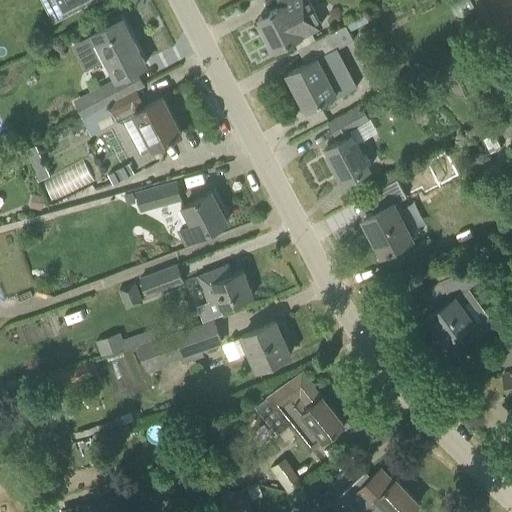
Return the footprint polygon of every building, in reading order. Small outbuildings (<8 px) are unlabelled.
[(62,0),(70,12),(91,0),(62,0)] [(282,0),(285,4),(258,18),(274,49),(322,24),(309,0),(282,0)] [(110,102),(135,89),(143,85),(135,69),(145,64),(122,18),(73,44),(85,68),(104,59),(113,77),(73,97),(82,116),(109,102),(110,102)] [(287,73),(306,108),(335,93),(338,99),(356,90),(335,49),(336,48),(328,33),(298,49),(306,63),(287,73)] [(504,63),(494,67),(500,82),(511,78),(504,63)] [(135,89),(110,102),(117,120),(131,112),(151,149),(174,137),(174,136),(181,132),(163,97),(143,107),(141,102),(142,101),(135,89)] [(370,166),(350,128),(369,118),(362,105),(329,122),(336,135),(340,133),(342,138),(326,147),(333,160),(329,162),(339,183),(370,166)] [(64,127),(55,132),(59,138),(68,133),(64,127)] [(494,133),(485,137),(491,151),(501,146),(494,133)] [(35,144),(23,150),(30,164),(42,159),(35,144)] [(4,160),(0,162),(0,168),(3,173),(9,169),(4,160)] [(135,189),(141,210),(180,199),(174,178),(135,189)] [(363,218),(382,254),(414,237),(396,200),(398,200),(406,195),(397,179),(370,192),(379,209),(363,218)] [(178,228),(185,243),(227,220),(212,190),(182,206),(189,222),(178,228)] [(29,206),(41,209),(44,196),(32,193),(29,206)] [(184,281),(175,260),(138,275),(146,295),(184,281)] [(206,300),(197,304),(202,320),(222,312),(221,307),(253,295),(243,268),(233,272),(229,263),(197,275),(206,300)] [(451,298),(426,316),(445,342),(464,328),(472,339),(492,324),(481,308),(472,315),(458,296),(480,280),(470,266),(438,280),(451,298)] [(118,287),(125,307),(143,301),(136,281),(118,287)] [(138,344),(146,367),(221,341),(213,318),(138,344)] [(276,321),(275,320),(233,339),(240,356),(247,352),(255,369),(290,353),(283,336),(287,334),(287,335),(288,334),(281,318),(280,319),(280,320),(276,321)] [(96,339),(101,355),(124,347),(125,347),(159,336),(156,327),(123,338),(120,331),(96,339)] [(55,374),(60,386),(97,372),(93,360),(80,365),(55,374)] [(511,367),(510,368),(510,371),(503,373),(507,390),(511,388),(511,367)] [(14,379),(6,382),(8,387),(16,384),(14,379)] [(290,380),(269,397),(311,449),(322,440),(329,434),(345,422),(323,395),(322,396),(311,382),(299,391),(290,380)] [(129,424),(116,427),(118,438),(131,435),(129,424)] [(271,465),(288,491),(302,481),(285,456),(271,465)] [(339,494),(358,511),(363,511),(367,508),(370,511),(408,511),(419,502),(396,478),(394,480),(381,467),(372,476),(366,470),(339,494)] [(244,487),(203,499),(206,511),(231,511),(250,507),(244,487)] [(303,488),(292,492),(294,500),(305,496),(303,488)] [(120,511),(115,493),(58,510),(59,511),(120,511)]
